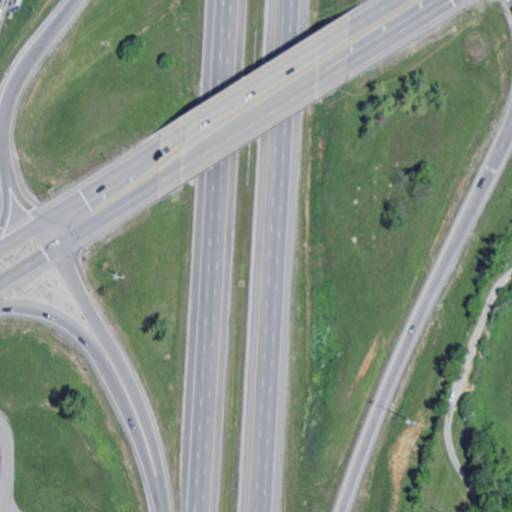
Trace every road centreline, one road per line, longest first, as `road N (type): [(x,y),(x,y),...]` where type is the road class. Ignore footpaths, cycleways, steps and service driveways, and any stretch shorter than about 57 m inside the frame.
road 1 (motorway): [(257,511),(286,0)]
road 2 (motorway): [(225,0),(196,511)]
road 3 (motorway): [(342,511),(394,376),(511,127)]
road 4 (motorway): [(86,191),(69,226),(70,272),(141,403),(164,511)]
road 5 (motorway): [(75,0),(21,81),(6,146),(17,191),(36,216),(95,225)]
road 6 (motorway): [(0,304),(42,307),(86,337),(137,428),(164,507)]
road 7 (primary): [(346,27),(159,144)]
road 8 (primary): [(161,184),(348,67)]
road 9 (primary): [(0,282),(161,184)]
road 10 (primary): [(159,144),(0,244)]
road 11 (primary): [(348,67),(455,0)]
